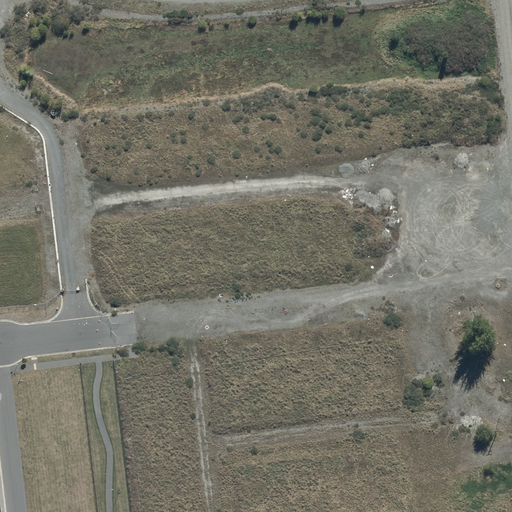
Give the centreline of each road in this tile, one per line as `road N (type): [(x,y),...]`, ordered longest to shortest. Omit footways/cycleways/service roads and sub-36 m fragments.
road 1 (residential): [(511,282),(162,323)]
road 2 (residential): [(0,80),(53,124),(60,140),(80,333)]
road 3 (residential): [(179,461),(162,323)]
road 4 (residential): [(16,511),(0,375)]
road 5 (residential): [(257,0),(125,0)]
